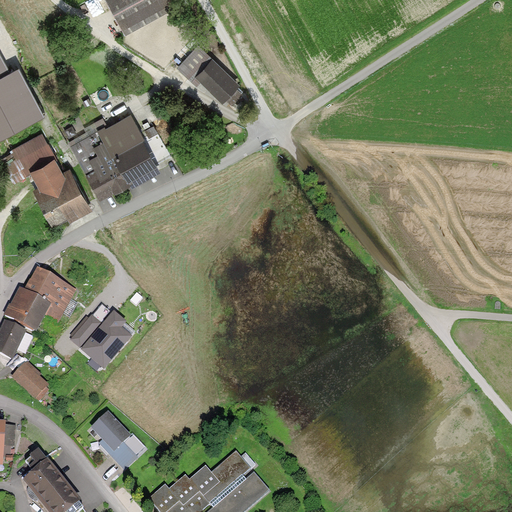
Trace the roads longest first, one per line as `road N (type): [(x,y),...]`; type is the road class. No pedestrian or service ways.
road 1 (track): [(200,0),(276,130),(511,419)]
road 2 (residential): [(0,291),(35,261),(276,130),(416,37)]
road 3 (track): [(52,0),(98,36),(252,125),(276,130)]
